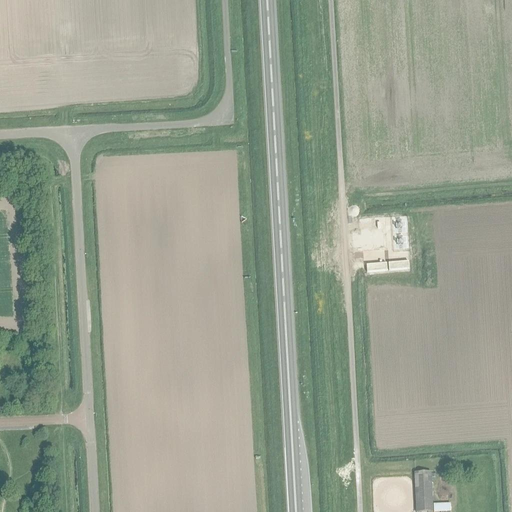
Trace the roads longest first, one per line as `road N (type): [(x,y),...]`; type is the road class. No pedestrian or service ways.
road 1 (trunk): [(295,511),(261,0)]
road 2 (unclassified): [(88,417),(73,131)]
road 3 (unclassified): [(73,131),(197,124),(220,111),(229,89),(223,0)]
